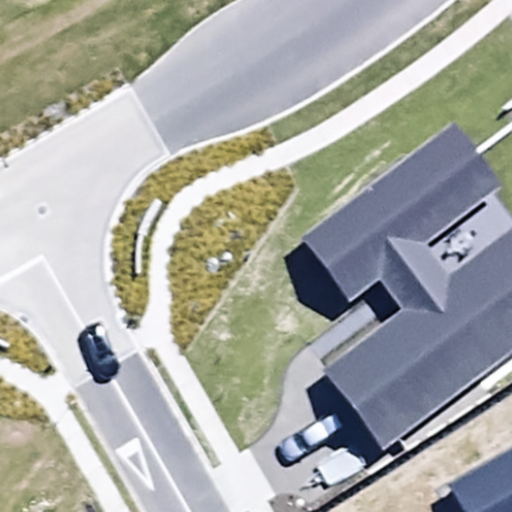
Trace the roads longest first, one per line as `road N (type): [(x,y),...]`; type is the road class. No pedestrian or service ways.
road 1 (residential): [(353,0),(12,209)]
road 2 (residential): [(167,511),(12,209)]
